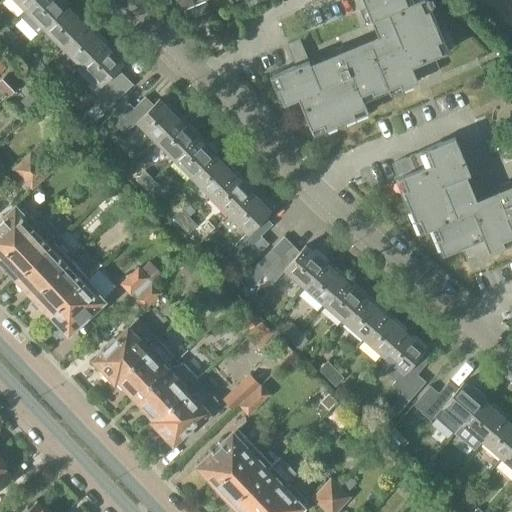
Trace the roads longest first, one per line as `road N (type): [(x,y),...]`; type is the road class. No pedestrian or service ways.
road 1 (residential): [(511,361),(317,185),(134,0)]
road 2 (tertiary): [(155,511),(0,347)]
road 3 (tertiary): [(0,369),(135,511)]
